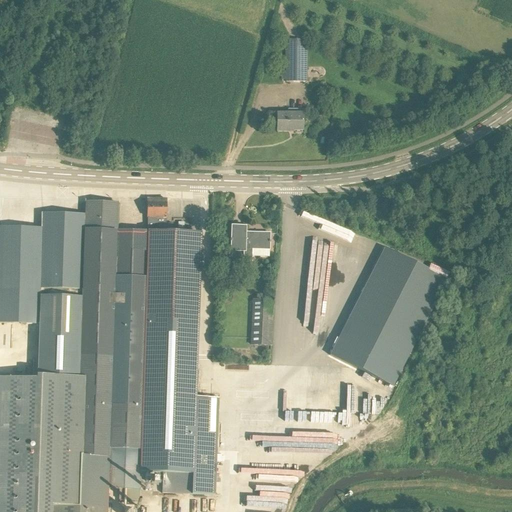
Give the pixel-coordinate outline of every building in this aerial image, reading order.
[(284,82),(307,82),(308,62),(308,40),(286,40),(285,71),(281,72),(281,81),(284,81),(284,82)] [(289,131),(303,131),(303,108),(285,109),(285,113),(277,113),(277,132),(289,132),(289,131)] [(0,228),(0,323),(39,324),(38,381),(1,380),(0,405),(0,511),(106,511),(107,509),(107,489),(119,490),(119,500),(139,501),(140,472),(163,473),(162,494),(215,495),(217,435),(218,426),(206,426),(207,398),(195,398),(201,235),(173,234),(173,224),(166,224),(166,200),(147,200),(147,218),(148,218),(148,231),(166,231),(166,234),(149,234),(148,234),(148,233),(117,232),(118,204),(117,204),(117,206),(100,206),(101,203),(99,203),(99,225),(84,225),(83,276),(40,275),(42,230),(0,228)] [(42,219),(42,230),(40,275),(83,276),(84,225),(85,220),(42,219)] [(251,257),(269,257),(269,243),(270,243),(271,241),(270,241),(270,234),(246,233),(246,227),(232,227),(231,240),(230,240),(230,242),(231,242),(231,252),(244,252),(243,262),(251,263),(251,257)] [(385,255),(332,361),(393,391),(446,285),(385,255)] [(273,300),(264,300),(253,299),(251,345),(271,346),(273,300)] [(275,449),(275,444),(243,443),(243,461),(247,461),(247,449),(275,449)]
